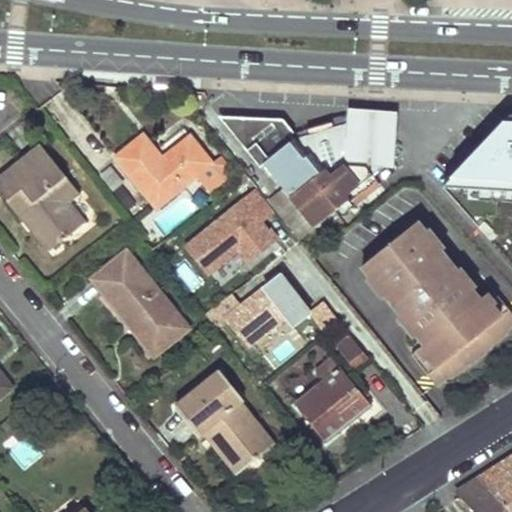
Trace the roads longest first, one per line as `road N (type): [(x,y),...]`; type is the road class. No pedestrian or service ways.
road 1 (primary): [(0,47),(511,77)]
road 2 (primary): [(511,34),(261,23),(72,0)]
road 3 (residential): [(187,511),(0,273)]
road 4 (tertiary): [(360,511),(511,413)]
